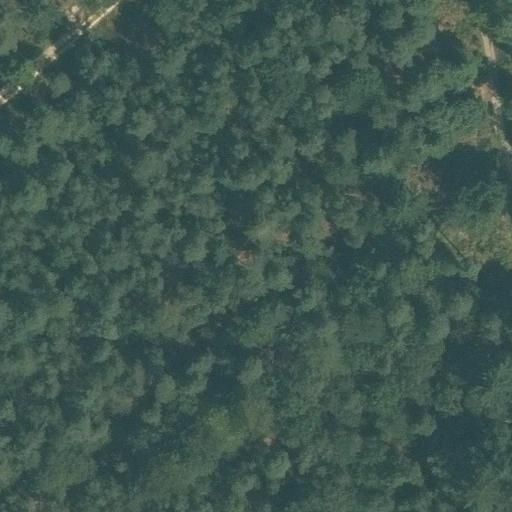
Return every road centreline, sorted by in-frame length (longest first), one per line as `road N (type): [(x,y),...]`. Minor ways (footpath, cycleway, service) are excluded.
road 1 (track): [(466,0),(511,186)]
road 2 (track): [(114,0),(0,100)]
